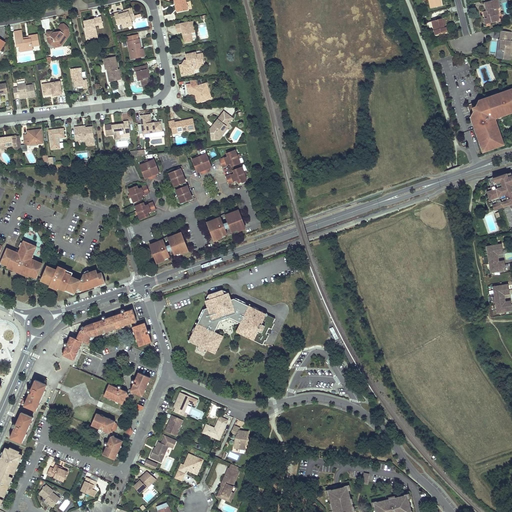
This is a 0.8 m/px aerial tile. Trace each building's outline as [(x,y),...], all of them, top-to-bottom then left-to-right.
[(186,0),(174,0),(175,3),(177,3),(179,12),(188,11),(186,0)] [(488,11),(488,12),(488,14),(485,14),(486,18),(488,24),(500,21),(498,15),(499,15),(497,9),(500,8),(497,0),(494,0),(485,3),(487,11),(488,11)] [(118,13),(114,14),(117,25),(121,24),(122,26),(132,23),(131,21),(135,20),(135,19),(134,16),(132,8),(123,11),(123,12),(124,13),(119,15),(118,13)] [(87,41),(95,39),(93,30),(96,30),(100,29),(100,26),(103,25),(102,17),(94,19),(94,20),(85,22),(86,27),(87,32),(85,32),(87,41)] [(447,33),(446,30),(445,28),(444,28),(441,19),(431,21),(435,36),(447,33)] [(185,34),(183,34),(185,43),(193,41),(196,40),(197,39),(193,22),(176,25),(177,33),(182,31),(184,31),(185,34)] [(47,33),(48,42),(51,42),(55,44),(55,47),(58,47),(60,44),(62,45),(70,34),(69,29),(67,29),(66,28),(67,26),(64,24),(61,25),(59,27),(62,30),(59,34),(58,35),(56,34),(56,32),(55,32),(47,33)] [(501,30),(499,40),(500,40),(500,44),(499,50),(504,51),(503,53),(508,54),(510,41),(511,32),(501,30)] [(29,37),(29,38),(29,40),(24,41),(23,39),(22,32),(14,33),(17,48),(19,48),(20,53),(34,51),(33,48),(40,47),(38,36),(29,37)] [(132,61),(146,58),(144,50),(142,50),(140,50),(140,49),(141,49),(140,44),(141,44),(140,40),(128,43),(132,61)] [(196,53),(186,55),(187,60),(189,60),(190,63),(184,64),(180,65),(182,76),(195,73),(194,66),(204,64),(203,59),(205,59),(203,53),(202,54),(196,55),(196,53)] [(116,57),(104,60),(106,71),(109,70),(109,72),(108,72),(110,83),(117,81),(117,80),(122,79),(120,70),(118,70),(116,57)] [(141,81),(143,86),(151,84),(149,79),(148,79),(146,70),(148,69),(147,66),(134,69),(135,72),(136,71),(138,81),(141,81)] [(82,68),(70,70),(72,78),(74,78),(74,81),(75,88),(83,87),(84,89),(88,89),(87,80),(83,80),(82,68)] [(60,81),(42,85),(44,95),(53,94),(54,97),(62,95),(60,81)] [(206,84),(188,89),(189,95),(192,94),(194,93),(195,97),(197,103),(205,101),(204,98),(210,96),(206,84)] [(36,97),(34,86),(26,87),(26,85),(17,86),(18,88),(13,88),(15,98),(19,97),(19,96),(27,94),(28,96),(28,98),(36,97)] [(511,90),(505,93),(504,92),(498,95),(498,96),(490,98),(485,99),(486,100),(483,101),(482,100),(468,106),(473,119),(475,124),(474,124),(476,128),(477,128),(479,136),(481,143),(482,143),(483,147),(484,150),(502,144),(501,139),(494,120),(493,118),(495,117),(502,114),(508,112),(510,111),(511,110),(511,90)] [(232,118),(223,112),(213,124),(215,125),(212,129),(210,129),(211,138),(217,138),(228,124),(232,118)] [(150,115),(140,116),(142,134),(162,132),(161,122),(153,123),(153,125),(149,126),(149,123),(151,123),(150,115)] [(183,122),(182,120),(174,122),(173,120),(169,121),(170,129),(175,128),(176,133),(194,130),(192,119),(184,120),(184,122),(183,122)] [(128,121),(123,122),(123,124),(114,125),(115,126),(112,126),(112,125),(112,124),(105,125),(106,135),(114,134),(114,137),(119,136),(118,131),(124,131),(124,134),(130,133),(128,121)] [(217,138),(211,138),(211,140),(219,140),(224,133),(227,128),(230,125),(228,124),(217,138)] [(93,138),(92,127),(85,128),(78,129),(78,126),(74,127),(76,141),(85,140),(86,145),(93,144),(93,138)] [(64,128),(49,130),(51,149),(60,148),(59,140),(58,140),(58,138),(59,138),(62,138),(65,137),(64,128)] [(41,129),(31,131),(31,134),(27,135),(24,135),(25,145),(30,145),(36,144),(42,143),(41,129)] [(20,136),(0,138),(0,148),(0,149),(6,148),(5,147),(17,145),(17,149),(22,149),(20,136)] [(231,164),(232,167),(240,164),(238,159),(240,158),(239,155),(237,156),(235,150),(226,154),(227,156),(219,160),(221,166),(222,168),(231,164)] [(201,156),(197,157),(198,159),(192,161),(195,169),(199,168),(201,172),(202,175),(210,172),(208,169),(207,164),(210,163),(207,155),(201,157),(201,156)] [(145,164),(139,166),(143,175),(147,173),(149,178),(150,180),(157,178),(157,177),(156,175),(154,170),(158,169),(154,160),(149,162),(148,161),(144,162),(145,164)] [(193,201),(179,167),(175,169),(175,171),(168,173),(174,187),(181,184),(182,188),(175,190),(180,204),(187,201),(188,203),(193,201)] [(233,170),(234,173),(226,177),(226,178),(228,182),(229,184),(237,181),(238,184),(247,181),(245,175),(246,175),(245,172),(244,172),(242,167),(233,170)] [(511,172),(506,175),(505,174),(488,180),(491,188),(488,189),(489,192),(487,193),(490,200),(491,199),(494,206),(492,206),(494,210),(509,205),(509,207),(511,207),(511,172)] [(137,186),(128,189),(130,194),(128,195),(129,199),(131,198),(133,203),(143,199),(141,196),(150,193),(149,192),(147,187),(147,186),(139,189),(137,186)] [(144,202),(134,206),(136,211),(135,212),(136,216),(138,215),(139,220),(149,216),(148,213),(156,210),(156,209),(153,203),(153,202),(145,205),(144,202)] [(232,213),(226,216),(227,218),(226,219),(227,223),(222,225),(221,221),(219,221),(218,219),(213,221),(207,224),(209,229),(211,228),(216,240),(221,238),(220,237),(226,235),(224,230),(229,228),(231,233),(238,230),(238,232),(244,230),(239,217),(240,217),(238,211),(232,213)] [(166,247),(164,243),(163,243),(162,241),(156,243),(149,246),(152,251),(154,250),(158,262),(163,261),(162,259),(169,257),(168,252),(172,250),(174,255),(180,252),(181,254),(185,252),(180,240),(183,239),(181,234),(174,236),(169,238),(170,240),(168,241),(170,245),(166,247)] [(36,246),(23,240),(19,250),(18,249),(17,253),(14,250),(8,248),(7,248),(6,249),(1,260),(2,261),(2,262),(3,263),(8,265),(17,269),(16,270),(23,274),(24,272),(35,277),(36,277),(37,277),(37,276),(43,264),(42,264),(42,263),(42,262),(36,260),(32,260),(33,256),(32,255),(36,246)] [(503,254),(502,250),(501,244),(489,246),(486,250),(490,270),(493,272),(506,271),(504,261),(498,262),(498,260),(497,255),(503,254)] [(67,272),(61,270),(60,272),(59,271),(61,267),(58,265),(57,269),(49,266),(48,266),(47,266),(46,266),(42,278),(47,281),(51,282),(49,286),(58,290),(59,287),(66,291),(67,289),(72,292),(76,293),(78,288),(84,291),(94,287),(100,285),(101,284),(106,283),(102,273),(99,274),(97,270),(90,273),(91,274),(88,275),(87,274),(84,275),(82,280),(73,276),(73,275),(67,272)] [(495,303),(504,302),(503,295),(509,294),(508,284),(495,286),(493,290),(494,297),(495,303)] [(209,294),(206,301),(208,308),(205,309),(204,310),(205,312),(203,313),(203,314),(203,316),(201,317),(201,318),(201,320),(199,321),(199,322),(200,325),(197,325),(196,326),(197,329),(195,329),(194,331),(195,333),(193,334),(192,335),(193,338),(191,338),(190,340),(191,342),(199,346),(206,349),(215,354),(224,336),(216,333),(221,322),(222,322),(222,320),(228,318),(228,320),(229,319),(240,324),(237,332),(254,340),(263,345),(265,340),(266,340),(266,341),(269,335),(268,335),(271,329),(272,329),(275,323),(273,323),(275,319),(268,315),(266,315),(265,313),(264,313),(261,314),(261,311),(259,311),(257,311),(256,309),(254,308),(253,309),(252,307),(250,306),(248,307),(248,305),(246,304),(244,305),(243,303),(241,302),(239,303),(239,301),(237,300),(235,301),(235,299),(234,298),(231,299),(228,293),(222,290),(218,291),(218,292),(213,294),(213,293),(209,294)] [(504,302),(495,303),(496,310),(500,313),(506,312),(511,311),(510,301),(504,302)] [(114,329),(130,324),(131,325),(132,324),(133,323),(137,321),(133,309),(125,311),(124,310),(124,309),(122,309),(122,310),(121,310),(121,311),(121,312),(122,313),(106,318),(106,317),(105,317),(105,316),(104,316),(103,316),(103,317),(102,317),(102,318),(102,319),(103,320),(87,325),(85,327),(84,327),(83,326),(83,327),(82,327),(82,328),(81,329),(82,330),(80,331),(77,339),(71,336),(67,344),(67,343),(66,343),(65,343),(64,343),(64,344),(63,345),(64,346),(64,347),(65,347),(66,347),(63,355),(75,360),(80,348),(81,348),(82,346),(81,345),(83,341),(89,344),(90,340),(96,336),(111,331),(112,331),(114,331),(114,329)] [(152,342),(149,334),(150,334),(151,333),(151,332),(151,331),(151,330),(150,330),(149,330),(148,330),(148,331),(145,323),(132,327),(137,339),(136,340),(137,341),(138,342),(139,346),(152,342)] [(330,329),(335,340),(339,338),(333,327),(330,329)] [(71,367),(66,383),(78,387),(83,371),(71,367)] [(139,372),(135,381),(134,380),(133,380),(132,380),(131,381),(131,382),(131,383),(132,383),(133,384),(131,389),(132,394),(134,393),(142,397),(144,393),(145,392),(146,390),(146,389),(150,378),(139,372)] [(48,385),(35,380),(31,390),(30,389),(29,389),(28,389),(28,390),(27,390),(27,391),(27,392),(28,393),(29,393),(30,393),(26,402),(24,406),(36,411),(43,396),(44,396),(46,391),(45,390),(48,385)] [(101,383),(97,390),(92,387),(88,395),(98,400),(106,385),(101,383)] [(118,388),(109,384),(104,396),(108,398),(108,399),(110,400),(111,399),(123,404),(123,403),(125,404),(128,403),(130,399),(127,392),(120,389),(121,389),(121,388),(121,387),(121,386),(120,385),(119,385),(118,386),(118,387),(118,388)] [(189,401),(190,397),(180,393),(174,408),(175,408),(174,412),(184,416),(185,413),(184,412),(188,405),(189,401)] [(10,438),(22,444),(24,439),(25,439),(27,434),(27,433),(33,418),(21,412),(20,415),(17,423),(16,425),(15,425),(14,424),(13,425),(12,426),(12,427),(13,428),(14,428),(12,433),(10,438)] [(111,432),(115,423),(115,422),(104,417),(104,416),(101,415),(97,414),(91,425),(99,429),(99,430),(99,431),(99,432),(100,432),(100,433),(101,433),(102,432),(103,431),(103,430),(109,433),(111,432)] [(182,419),(171,414),(169,418),(171,419),(168,425),(167,425),(164,430),(175,435),(182,419)] [(206,424),(202,433),(219,440),(226,423),(227,420),(219,417),(214,428),(214,430),(211,429),(212,427),(206,424)] [(239,429),(233,426),(230,434),(235,437),(237,437),(237,440),(235,440),(234,446),(239,447),(239,449),(244,450),(245,444),(248,445),(248,439),(247,439),(248,432),(239,431),(239,429)] [(150,457),(162,463),(169,446),(173,448),(177,441),(168,437),(165,435),(162,444),(158,442),(156,448),(155,450),(153,450),(150,457)] [(110,437),(108,443),(107,443),(106,443),(106,442),(105,443),(104,443),(104,444),(104,445),(105,446),(106,446),(103,455),(115,460),(120,448),(122,447),(122,446),(122,444),(123,441),(115,438),(114,436),(110,437)] [(10,450),(6,448),(2,457),(0,461),(0,468),(1,469),(0,470),(0,506),(3,500),(0,498),(0,494),(0,495),(4,496),(12,477),(8,475),(10,473),(14,474),(22,455),(18,453),(19,451),(10,448),(10,450)] [(190,469),(191,470),(191,472),(194,471),(198,472),(201,467),(199,466),(201,461),(197,460),(198,458),(189,454),(184,465),(181,463),(178,470),(185,473),(186,470),(188,468),(190,469)] [(147,460),(144,466),(154,470),(157,464),(147,460)] [(50,467),(47,474),(64,482),(68,472),(62,469),(58,467),(59,466),(55,464),(53,468),(50,467)] [(240,468),(231,464),(229,468),(238,472),(240,468)] [(229,468),(228,468),(222,482),(224,483),(222,487),(221,487),(217,497),(221,498),(222,496),(230,499),(232,492),(231,492),(234,486),(233,486),(238,472),(229,468)] [(185,474),(178,471),(175,478),(182,481),(185,474)] [(143,475),(139,479),(140,480),(137,483),(133,486),(140,493),(143,490),(147,486),(148,487),(157,479),(147,472),(143,475)] [(97,482),(87,478),(81,491),(94,497),(97,491),(94,490),(92,489),(93,485),(95,486),(97,482)] [(52,492),(53,491),(46,485),(38,494),(45,500),(44,501),(52,508),(60,499),(52,492)] [(353,511),(354,511),(353,508),(352,508),(352,506),(351,504),(352,504),(351,501),(350,499),(348,491),(347,487),(344,487),(340,488),(341,490),(335,491),(335,490),(331,490),(328,491),(329,495),(331,503),(331,504),(332,503),(332,506),(331,506),(332,509),(332,508),(333,511),(332,511),(331,511),(353,511)] [(235,493),(232,492),(230,499),(222,496),(221,498),(230,502),(235,493)] [(404,496),(395,498),(392,499),(392,498),(390,499),(389,499),(377,502),(374,503),(375,506),(375,507),(374,508),(375,511),(410,511),(411,511),(410,510),(411,510),(409,499),(408,500),(408,498),(407,495),(404,496)]
